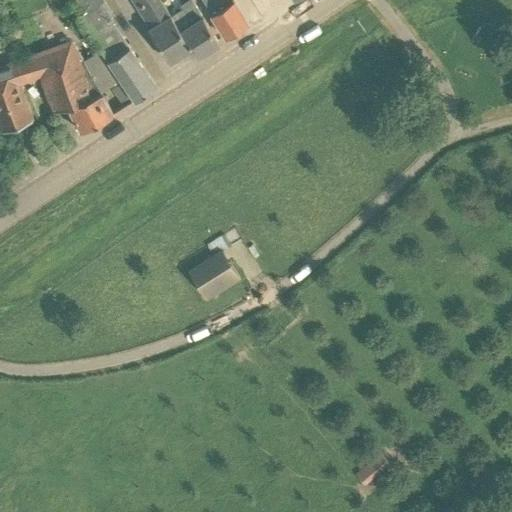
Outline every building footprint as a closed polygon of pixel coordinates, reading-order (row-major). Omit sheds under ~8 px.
[(67,0),(50,0),(56,8),(68,0),(67,0)] [(109,16),(113,13),(103,0),(70,0),(79,12),(77,14),(122,81),(133,96),(135,100),(156,86),(145,69),(109,16)] [(181,30),(170,13),(161,0),(131,0),(169,61),(191,47),(181,30)] [(219,42),(209,25),(193,0),(184,0),(180,3),(182,6),(170,13),(181,30),(191,47),(197,56),(219,42)] [(203,0),(226,37),(248,23),(233,0),(203,0)] [(81,130),(114,113),(83,56),(71,37),(28,53),(38,75),(50,112),(51,113),(68,106),(81,130)] [(0,125),(2,130),(2,131),(26,122),(33,120),(19,82),(38,75),(28,53),(0,63),(0,125)] [(133,96),(122,81),(113,88),(122,103),(133,96)] [(208,245),(214,255),(230,245),(224,235),(208,245)] [(249,247),(256,258),(260,255),(253,245),(249,247)] [(200,288),(206,298),(240,277),(230,261),(221,266),(214,255),(189,271),(200,288)] [(354,475),(363,486),(376,476),(389,465),(379,454),(367,464),(354,475)]
